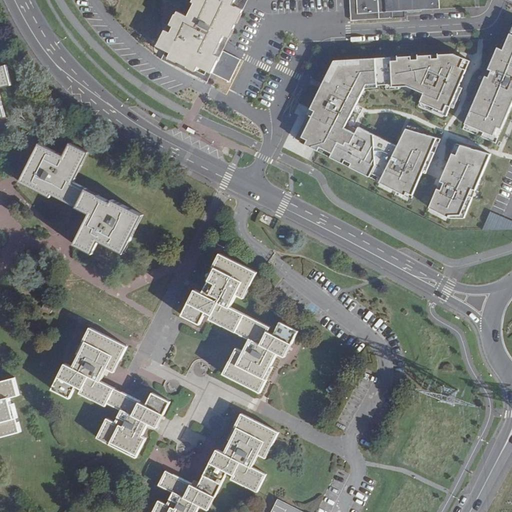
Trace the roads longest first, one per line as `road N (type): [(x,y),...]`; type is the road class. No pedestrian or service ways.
road 1 (secondary): [(250,187),(79,88),(48,56),(17,0)]
road 2 (residential): [(311,22),(348,30),(472,23),(490,16),(498,0)]
road 3 (residential): [(311,22),(270,30),(233,103),(262,121),(267,149)]
road 4 (secondary): [(406,269),(250,187)]
road 5 (residential): [(267,149),(311,22)]
